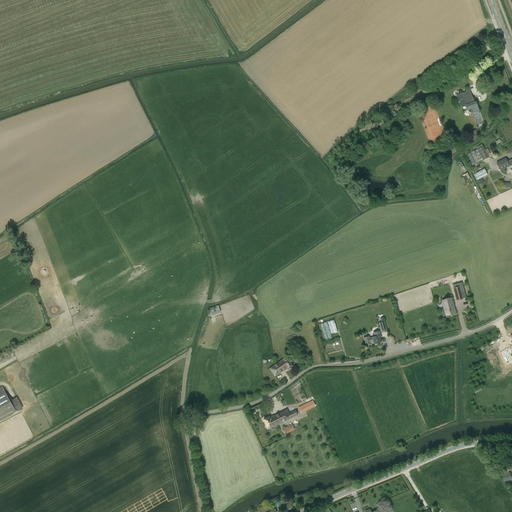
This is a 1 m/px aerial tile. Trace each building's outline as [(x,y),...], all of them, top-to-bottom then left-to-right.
[(473,113),(474,112),(479,110),(475,102),(473,102),(472,100),(473,100),(469,91),(457,95),(462,108),(466,106),(467,110),(467,111),(468,111),(468,112),(469,112),(470,113),(471,113),(472,113),(473,113)] [(483,160),(488,158),(488,156),(490,154),(488,149),(485,150),(483,146),(477,149),(483,160)] [(510,167),(511,165),(511,159),(507,161),(506,158),(496,163),(500,171),(509,166),(510,167)] [(487,175),(484,169),(474,174),(477,180),(487,175)] [(453,305),(451,298),(442,301),(444,308),(445,307),(447,315),(454,313),(452,305),(453,305)] [(220,312),(218,306),(210,309),(212,315),(220,312)] [(328,321),(331,333),(338,332),(335,319),(328,321)] [(384,321),(379,323),(382,333),(387,331),(384,321)] [(374,341),(375,344),(381,342),(379,336),(381,335),(379,331),(373,333),(374,337),(372,337),(373,338),(370,338),(368,334),(363,336),(366,345),(371,344),(371,342),(374,341)] [(511,353),(509,349),(501,353),(506,364),(511,360),(511,353)] [(287,357),(269,369),(274,376),(286,368),(287,369),(293,366),(287,357)] [(0,420),(22,409),(17,398),(10,401),(3,387),(0,388),(0,420)] [(301,413),(315,407),(312,401),(298,407),(301,413)] [(269,416),(263,419),(268,429),(291,418),(297,415),(295,410),(289,413),(287,409),(270,418),(269,416)] [(286,434),(295,429),(292,424),(283,428),(286,434)] [(504,482),(511,479),(511,477),(510,472),(502,475),(504,482)] [(284,511),(293,508),(291,503),(282,507),(284,511)]
